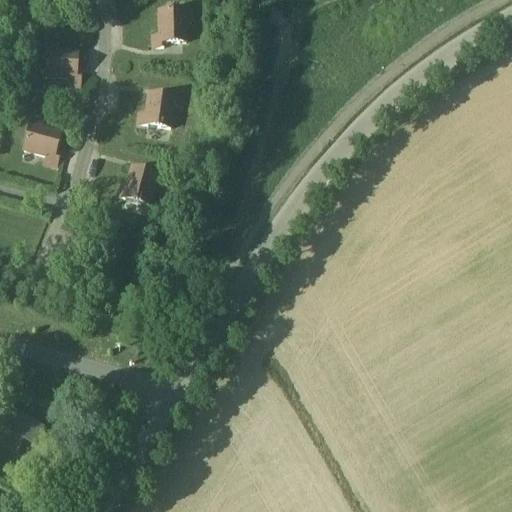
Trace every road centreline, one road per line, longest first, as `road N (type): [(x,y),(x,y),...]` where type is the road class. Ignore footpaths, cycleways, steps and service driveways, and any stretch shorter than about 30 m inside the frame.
road 1 (unclassified): [(173,399),(338,152),(427,69),(511,19)]
road 2 (residential): [(173,399),(0,342)]
road 3 (unclassified): [(106,511),(173,399)]
